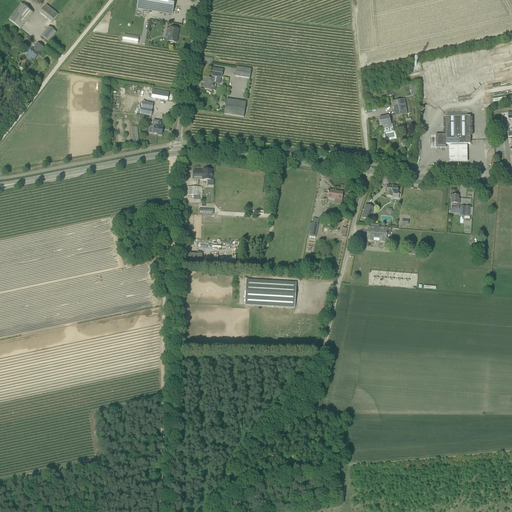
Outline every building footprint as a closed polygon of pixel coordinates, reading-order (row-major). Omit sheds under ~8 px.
[(148,3),(173,8),(174,0),(138,0),(137,9),(147,10),(148,3)] [(22,4),(9,20),(20,29),(33,13),(22,4)] [(46,5),(40,13),(52,23),(58,15),(46,5)] [(41,36),(49,42),(56,33),(49,27),(41,36)] [(176,43),(179,30),(170,28),(167,42),(170,42),(170,43),(173,44),(174,43),(176,43)] [(139,38),(124,36),(123,43),(138,45),(139,38)] [(44,48),(38,44),(33,49),(33,48),(33,49),(32,48),(29,51),(30,52),(27,55),(28,56),(27,57),(31,59),(31,58),(35,61),(40,54),(39,54),(44,48)] [(235,77),(250,79),(251,70),(236,67),(235,77)] [(206,79),(204,90),(215,91),(216,83),(214,83),(215,77),(217,77),(222,78),(223,71),(212,69),(211,76),(212,76),(211,79),(206,79)] [(169,93),(153,91),(152,98),(167,101),(169,93)] [(226,100),(224,115),(244,118),(246,103),(226,100)] [(392,102),(395,117),(407,114),(404,100),(392,102)] [(151,116),(153,105),(142,103),(140,115),(144,115),(151,116)] [(393,127),(392,123),(390,123),(389,116),(379,118),(379,119),(378,119),(378,120),(378,122),(379,122),(380,127),(383,126),(384,128),(383,129),(393,127)] [(435,135),(436,148),(446,148),(446,145),(448,145),(467,145),(470,144),(470,117),(445,117),(445,135),(435,135)] [(163,123),(158,123),(157,127),(155,127),(153,134),(157,134),(157,135),(162,136),(162,131),(162,129),(163,129),(163,128),(163,123)] [(467,145),(448,145),(449,162),(467,162),(467,145)] [(193,171),(193,179),(203,179),(203,180),(212,181),(212,177),(212,174),(212,170),(203,170),(203,171),(193,171)] [(397,194),(398,187),(387,186),(386,196),(394,197),(394,199),(398,199),(399,194),(397,194)] [(202,187),(187,187),(187,196),(202,196),(202,187)] [(342,201),(343,193),(334,192),(334,191),(328,190),(327,199),(342,201)] [(459,207),(459,204),(459,199),(458,199),(458,196),(452,195),(451,204),(452,204),(452,213),(454,214),(455,211),(460,211),(460,216),(465,216),(470,217),(471,207),(466,207),(459,207)] [(374,208),(365,205),(361,218),(370,221),(374,208)] [(318,224),(312,223),(309,236),(316,237),(318,224)] [(379,239),(379,242),(385,243),(386,240),(387,236),(390,236),(391,229),(368,226),(367,238),(368,238),(368,241),(372,241),(372,238),(374,239),(379,239)] [(414,247),(414,233),(402,233),(401,246),(414,247)] [(236,263),(236,252),(226,252),(226,254),(224,254),(224,256),(219,256),(219,263),(236,263)] [(202,255),(191,254),(186,254),(185,267),(201,268),(202,255)] [(296,283),(246,280),(245,305),(295,308),(296,283)]
